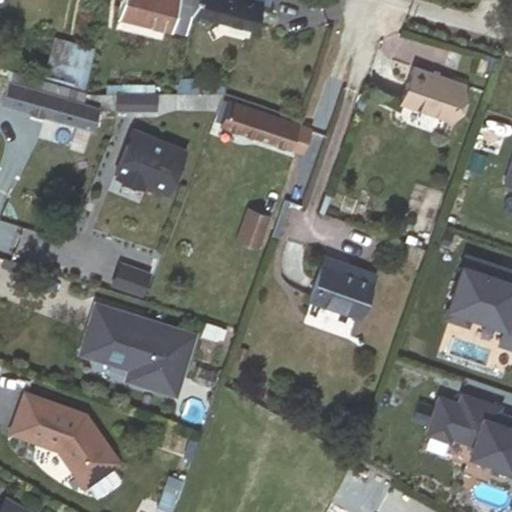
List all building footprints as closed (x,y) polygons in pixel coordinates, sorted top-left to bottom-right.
[(186,41),(193,16),(197,0),(126,0),(122,19),(171,32),(170,37),(186,41)] [(197,0),(193,16),(255,32),(262,5),(270,7),(272,0),(197,0)] [(83,91),(95,48),(54,36),(42,79),(83,91)] [(401,98),(452,116),(464,83),(412,64),(401,98)] [(96,109),(155,109),(155,93),(106,93),(94,93),(83,91),(42,79),(12,71),(3,105),(90,130),(96,109)] [(179,93),(223,94),(223,79),(179,79),(179,93)] [(106,93),(155,93),(155,83),(106,83),(106,93)] [(221,125),(228,104),(221,102),(214,123),(221,125)] [(228,104),(221,125),(296,149),(303,128),(228,104)] [(144,187),(167,197),(185,152),(133,131),(115,175),(118,176),(116,180),(143,191),(144,187)] [(511,138),(498,179),(511,183),(511,138)] [(262,215),(243,209),(234,240),(252,246),(262,215)] [(309,294),(361,313),(375,275),(323,256),(309,294)] [(118,264),(112,284),(140,294),(147,274),(118,264)] [(95,302),(79,352),(128,367),(125,378),(175,394),(194,332),(95,302)] [(455,399),(436,392),(424,428),(446,435),(448,431),(470,438),(466,449),(490,457),(488,462),(505,468),(510,454),(511,454),(511,423),(503,420),(490,416),(493,409),(495,402),(458,390),(455,399)] [(86,414),(24,391),(9,431),(57,448),(83,485),(118,460),(86,414)] [(505,413),(493,409),(490,416),(503,420),(505,413)] [(32,511),(4,496),(0,504),(0,511),(32,511)]
